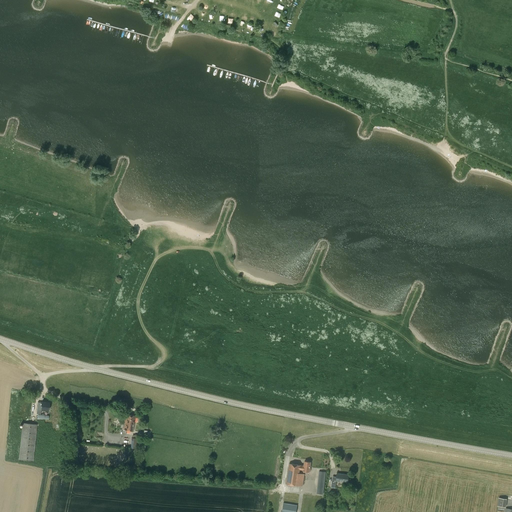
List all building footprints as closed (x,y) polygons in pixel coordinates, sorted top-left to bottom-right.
[(38,402),(36,414),(37,414),(40,414),(41,410),(48,411),(49,403),(42,402),(38,402)] [(124,430),(133,431),(135,416),(127,414),(124,430)] [(11,435),(10,444),(22,445),(23,436),(11,435)] [(131,449),(129,473),(136,473),(138,449),(131,449)] [(289,463),(286,484),(303,486),(304,474),(299,473),(300,470),(303,471),(303,470),(303,471),(309,472),(310,468),(310,462),(304,461),(304,465),(301,465),(301,464),(289,463)] [(319,471),(316,494),(323,495),(326,472),(319,471)] [(336,481),(348,482),(349,475),(337,473),(336,481)] [(505,507),(506,499),(498,498),(497,506),(505,507)] [(281,510),(280,511),(296,511),(297,506),(283,503),(282,510),(281,510)]
